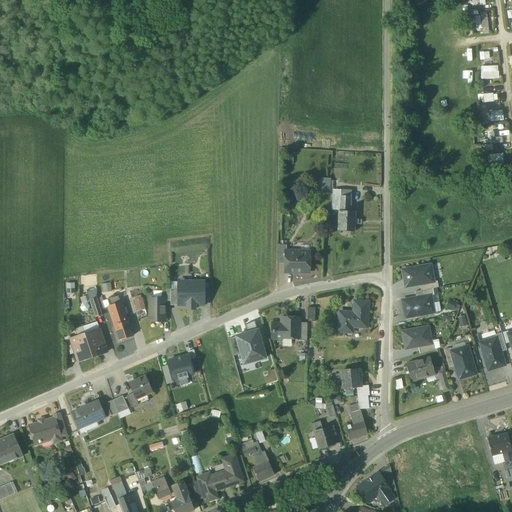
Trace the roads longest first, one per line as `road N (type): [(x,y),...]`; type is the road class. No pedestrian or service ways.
road 1 (residential): [(0,417),(280,294),(386,276)]
road 2 (residential): [(388,438),(386,276)]
road 3 (residential): [(218,511),(318,468),(350,472)]
road 4 (residential): [(386,276),(386,138)]
road 5 (track): [(386,138),(386,0)]
road 6 (tertiary): [(388,438),(511,398)]
